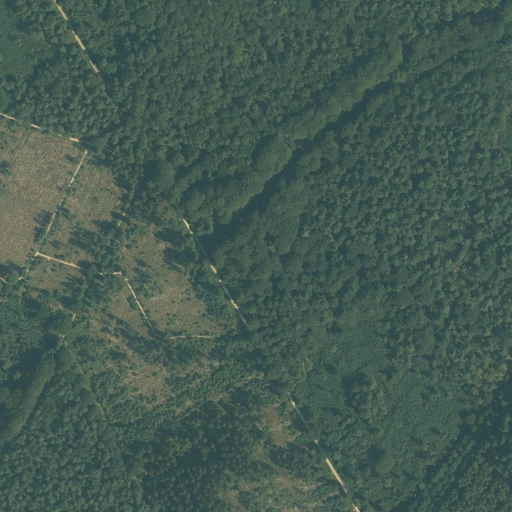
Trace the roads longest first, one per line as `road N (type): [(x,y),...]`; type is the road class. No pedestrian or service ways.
road 1 (track): [(36,253),(102,274),(120,271),(157,338),(243,337),(264,318),(285,269),(323,249),(384,253),(477,396),(488,429)]
road 2 (track): [(356,511),(151,164)]
road 3 (track): [(203,252),(344,97),(411,56)]
road 4 (track): [(166,0),(36,253)]
road 5 (track): [(285,269),(318,182),(399,101),(412,76),(411,56)]
road 6 (track): [(151,164),(229,108),(256,51),(337,10)]
road 7 (track): [(154,511),(62,335)]
road 8 (track): [(151,164),(55,0)]
road 9 (track): [(151,164),(66,328)]
road 10 (track): [(511,381),(409,511)]
road 11 (track): [(0,114),(151,164)]
road 12 (track): [(66,328),(9,437),(0,440)]
